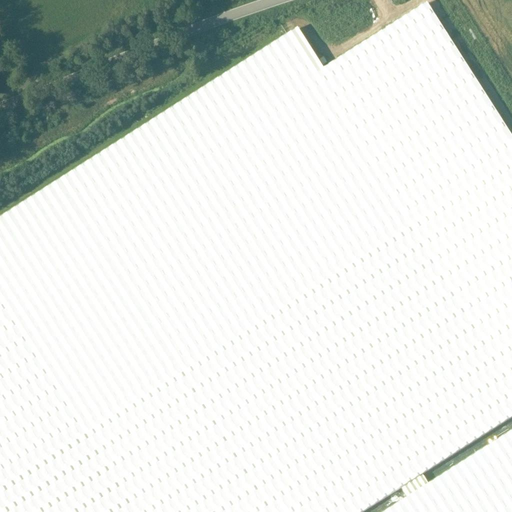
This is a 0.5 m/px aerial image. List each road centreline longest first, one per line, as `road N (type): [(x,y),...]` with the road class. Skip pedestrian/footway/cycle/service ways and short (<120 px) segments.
road 1 (unclassified): [(0,107),(279,0)]
road 2 (unclassified): [(511,198),(377,0)]
